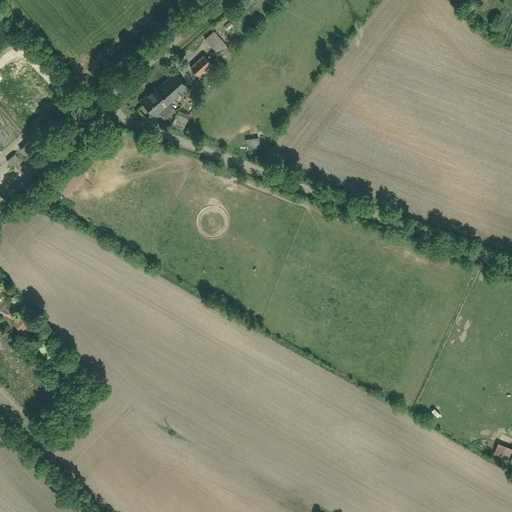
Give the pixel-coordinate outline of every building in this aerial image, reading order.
[(230,47),(214,30),(205,38),(221,55),(230,47)] [(213,63),(204,52),(190,65),(199,76),(213,63)] [(165,118),(176,108),(170,102),(189,85),(174,68),(140,98),(156,115),(160,112),(165,118)] [(184,128),(189,114),(177,110),(172,124),(184,128)] [(245,138),(246,149),(259,147),(258,137),(245,138)] [(23,154),(34,145),(29,140),(18,149),(23,154)] [(10,165),(19,158),(15,153),(6,160),(10,165)] [(66,197),(85,177),(75,167),(55,187),(66,197)] [(511,449),(511,446),(497,441),(491,455),(507,461),(509,458),(511,449)]
